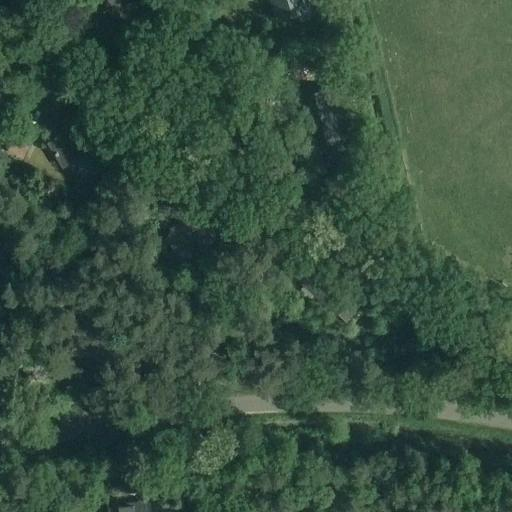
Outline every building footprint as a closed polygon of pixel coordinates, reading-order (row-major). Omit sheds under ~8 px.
[(104,0),(102,3),(127,20),(141,0),(104,0)] [(308,9),(305,0),(272,0),(279,19),(308,9)] [(279,48),(261,59),(272,77),(290,66),(279,48)] [(0,92),(11,78),(1,71),(0,72),(0,92)] [(11,84),(6,91),(12,94),(16,87),(11,84)] [(333,86),(308,94),(321,139),(346,132),(333,86)] [(64,165),(96,146),(82,123),(50,142),(64,165)] [(17,130),(7,151),(24,159),(34,139),(17,130)] [(187,256),(214,238),(197,211),(169,230),(187,256)] [(294,275),(304,284),(301,288),(310,296),(314,292),(336,312),(353,293),(311,256),(294,275)] [(100,354),(96,320),(65,324),(69,356),(86,353),(88,356),(100,354)] [(151,511),(150,501),(108,504),(108,511),(151,511)]
